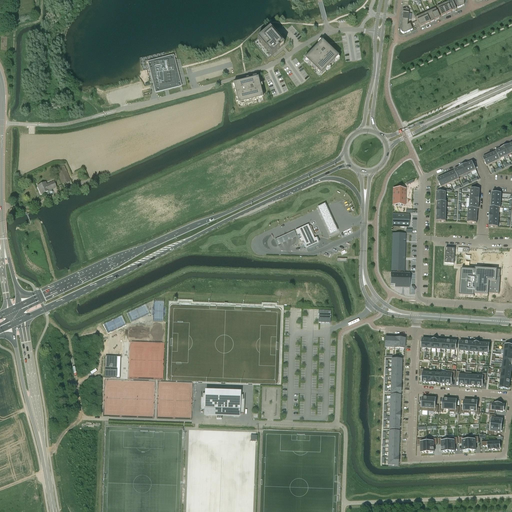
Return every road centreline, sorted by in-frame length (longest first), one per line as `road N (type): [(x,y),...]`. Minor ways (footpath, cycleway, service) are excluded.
road 1 (primary): [(345,156),(20,305)]
road 2 (primary): [(22,319),(309,183)]
road 3 (residential): [(79,120),(243,75),(328,33)]
road 4 (residential): [(511,396),(505,455),(410,459),(412,389)]
road 5 (residential): [(498,306),(419,300),(420,237)]
road 6 (tertiary): [(41,446),(22,319)]
road 7 (tertiary): [(11,324),(41,446)]
road 8 (residential): [(399,0),(400,41),(469,9)]
